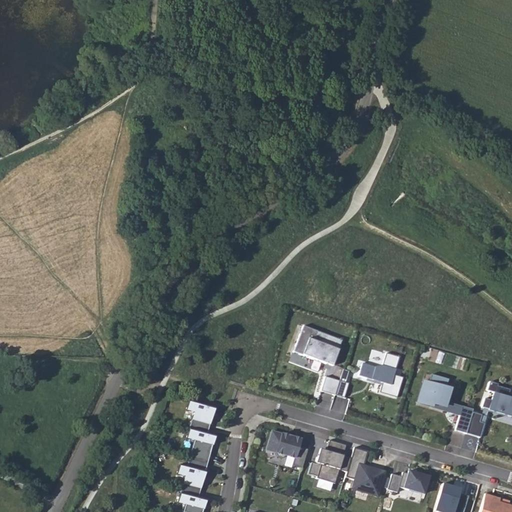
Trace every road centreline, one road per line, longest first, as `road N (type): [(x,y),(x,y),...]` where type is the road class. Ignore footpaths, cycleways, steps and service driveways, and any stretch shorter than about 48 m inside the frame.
road 1 (unclassified): [(386,0),(366,92),(340,158),(233,241),(115,381),(57,511)]
road 2 (residential): [(225,511),(242,413),(262,403),(511,481)]
